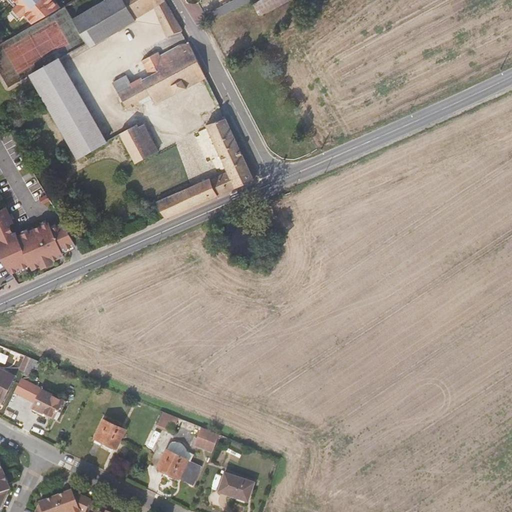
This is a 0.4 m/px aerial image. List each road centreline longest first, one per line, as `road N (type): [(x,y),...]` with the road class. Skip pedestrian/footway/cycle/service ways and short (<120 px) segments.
road 1 (tertiary): [(274,183),(0,304)]
road 2 (tertiary): [(511,75),(274,183)]
road 3 (residential): [(274,183),(176,0)]
road 4 (residential): [(48,449),(183,511)]
